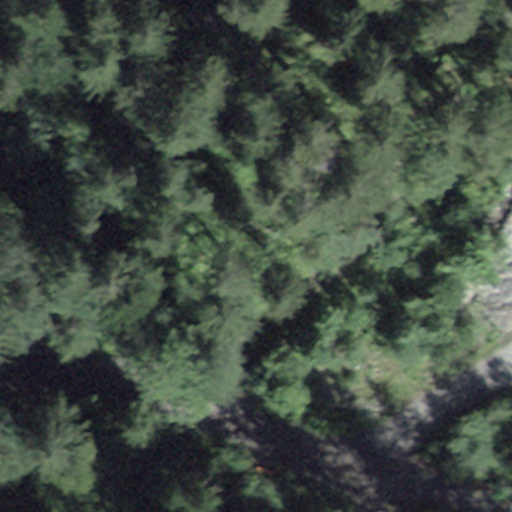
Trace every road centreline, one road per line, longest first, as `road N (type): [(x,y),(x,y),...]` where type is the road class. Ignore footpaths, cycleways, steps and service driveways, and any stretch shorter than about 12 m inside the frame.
road 1 (track): [(460,511),(204,412),(0,344)]
road 2 (track): [(511,365),(474,396),(329,460)]
